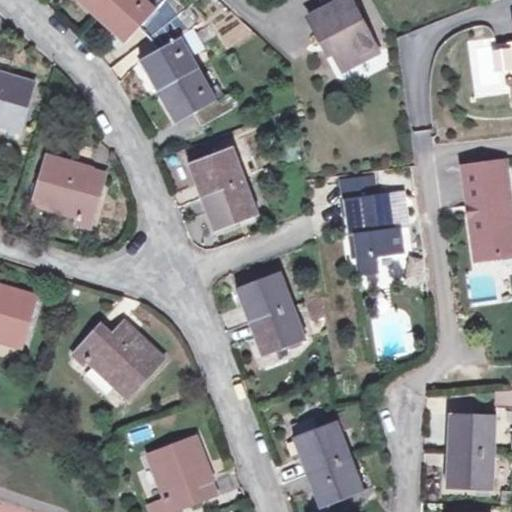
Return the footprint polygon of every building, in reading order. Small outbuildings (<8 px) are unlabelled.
[(72,0),(66,8),(91,29),(118,0),(72,0)] [(128,39),(143,47),(182,16),(183,13),(171,0),(166,0),(158,8),(149,17),(135,4),(129,0),(118,0),(91,29),(116,52),(128,39)] [(150,0),(138,0),(135,4),(149,17),(158,8),(150,0)] [(381,49),(353,0),(341,0),(309,18),(323,42),(327,41),(343,70),(381,49)] [(182,16),(143,47),(149,60),(134,70),(151,101),(190,76),(184,65),(200,55),(197,50),(214,40),(207,29),(188,42),(186,37),(192,32),(182,16)] [(0,118),(25,125),(36,79),(0,70),(0,118)] [(190,76),(151,101),(168,131),(185,120),(195,137),(244,109),(234,93),(222,102),(219,104),(217,101),(208,107),(201,95),(190,76)] [(213,88),(201,95),(208,107),(217,101),(219,104),(222,102),(213,88)] [(86,172),(36,158),(21,213),(72,225),(70,236),(82,238),(96,191),(82,186),(86,172)] [(182,175),(193,206),(237,189),(226,159),(182,175)] [(511,262),(511,200),(507,167),(466,172),(471,210),(483,209),(486,226),(474,227),(477,244),(488,242),(492,267),(511,262)] [(344,188),(347,207),(376,203),(374,184),(344,188)] [(249,220),(237,189),(193,206),(204,236),(249,220)] [(376,203),(347,207),(351,242),(358,241),(361,264),(362,280),(377,277),(376,263),(402,259),(400,238),(393,238),(389,201),(376,203)] [(471,210),(474,227),(486,226),(483,209),(471,210)] [(353,266),(361,264),(358,241),(351,242),(353,266)] [(480,268),(492,267),(488,242),(477,244),(480,268)] [(0,332),(30,341),(43,296),(5,286),(1,298),(0,298),(0,332)] [(282,317),(271,286),(231,300),(242,331),(282,317)] [(293,348),(282,317),(242,331),(254,362),(293,348)] [(156,353),(127,323),(115,337),(105,328),(74,359),(85,369),(93,361),(124,389),(156,353)] [(511,395),(491,395),(490,415),(511,414),(511,395)] [(489,425),(446,422),(445,455),(488,459),(489,425)] [(202,473),(186,429),(142,448),(157,490),(146,494),(151,506),(192,489),(189,478),(202,473)] [(290,451),(305,479),(341,465),(328,434),(290,451)] [(488,459),(445,455),(444,493),(487,496),(488,459)] [(341,465),(305,479),(320,508),(355,495),(341,465)]
